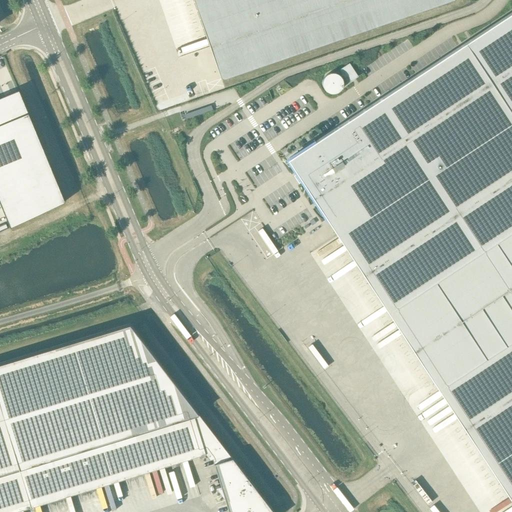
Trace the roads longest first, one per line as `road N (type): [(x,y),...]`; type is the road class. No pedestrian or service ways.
road 1 (tertiary): [(343,503),(156,272)]
road 2 (tertiary): [(147,276),(324,511)]
road 3 (tertiary): [(39,26),(147,276)]
road 4 (tertiary): [(156,272),(49,22)]
road 5 (unclassified): [(0,320),(147,276)]
